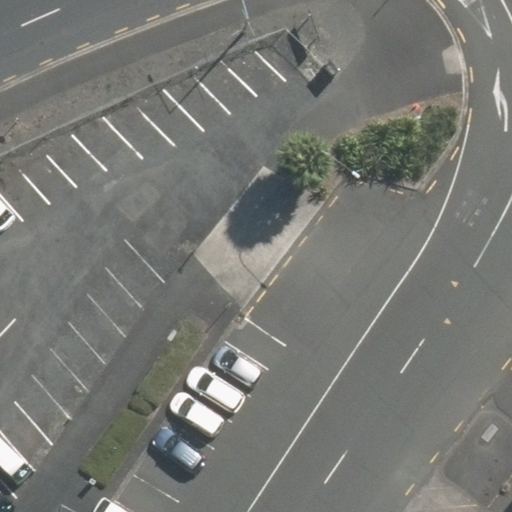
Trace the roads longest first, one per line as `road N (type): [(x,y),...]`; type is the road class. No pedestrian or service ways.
road 1 (residential): [(433,330),(504,110),(501,64),(473,0)]
road 2 (residential): [(433,330),(310,511)]
road 3 (residential): [(511,214),(433,330)]
